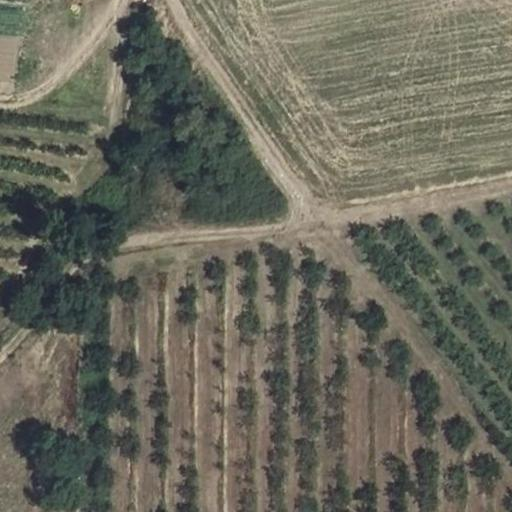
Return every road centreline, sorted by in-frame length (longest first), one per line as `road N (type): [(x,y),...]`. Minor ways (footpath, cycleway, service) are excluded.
road 1 (track): [(511,187),(271,238),(88,254),(0,362)]
road 2 (track): [(0,311),(61,203),(114,139),(123,0)]
road 3 (track): [(333,224),(511,454)]
road 4 (track): [(153,0),(306,209),(303,231)]
